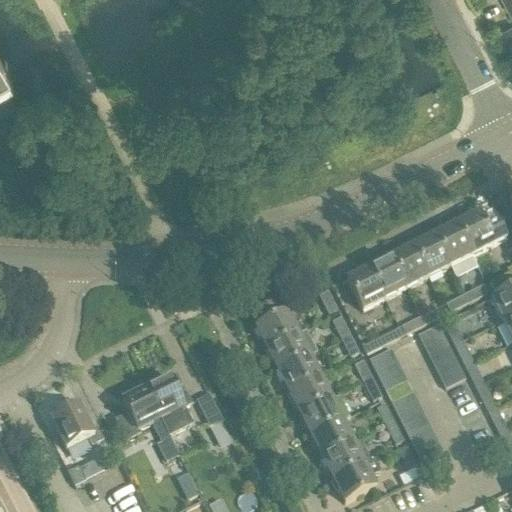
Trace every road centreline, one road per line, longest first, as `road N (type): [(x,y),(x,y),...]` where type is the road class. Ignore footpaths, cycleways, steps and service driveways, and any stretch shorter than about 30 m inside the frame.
road 1 (tertiary): [(66,262),(191,257),(347,212),(506,136)]
road 2 (unclassified): [(0,392),(50,354),(62,330),(66,262)]
road 3 (residential): [(506,136),(441,0)]
